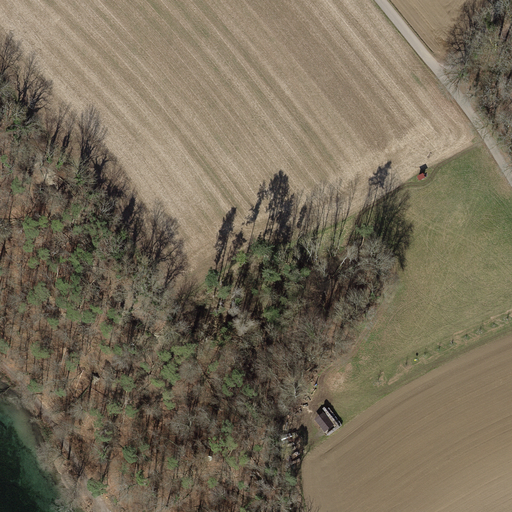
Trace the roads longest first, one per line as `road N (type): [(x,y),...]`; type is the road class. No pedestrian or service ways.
road 1 (track): [(384,0),(511,178)]
road 2 (track): [(112,511),(34,395),(0,364)]
